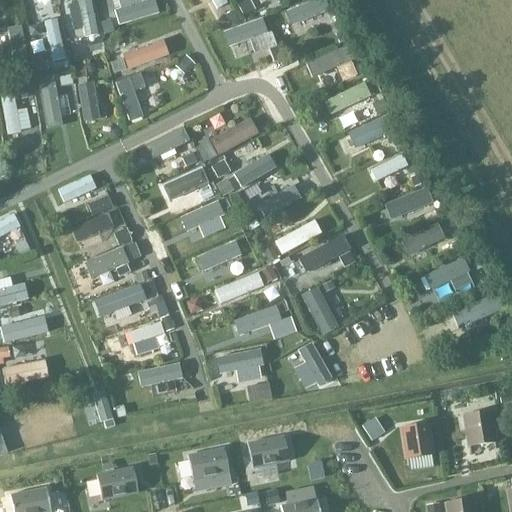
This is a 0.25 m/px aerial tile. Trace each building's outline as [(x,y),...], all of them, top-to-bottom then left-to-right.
[(148,0),(113,0),(119,16),(150,4),(148,0)] [(209,0),(216,11),(226,4),(223,0),(209,0)] [(305,0),(292,5),(296,18),(332,5),(330,0),(305,0)] [(86,5),(90,32),(102,30),(98,3),(86,5)] [(61,12),(48,15),(58,57),(71,54),(61,12)] [(234,24),(237,37),(263,31),(260,18),(234,24)] [(127,47),(133,65),(175,51),(169,32),(127,47)] [(319,53),(323,65),(354,56),(350,43),(319,53)] [(63,85),(79,82),(77,69),(61,72),(63,85)] [(102,77),(84,79),(87,115),(106,114),(102,77)] [(335,112),(378,99),(372,80),(329,93),(335,112)] [(52,122),(65,121),(59,82),(47,83),(52,122)] [(16,86),(5,89),(15,130),(27,127),(16,86)] [(221,150),(263,131),(255,116),(214,135),(221,150)] [(158,154),(196,136),(189,122),(152,139),(158,154)] [(186,146),(190,161),(200,159),(196,143),(186,146)] [(246,181),(283,164),(276,149),(239,167),(246,181)] [(409,150),(375,164),(381,178),(415,164),(409,150)] [(208,164),(169,179),(176,196),(214,180),(208,164)] [(70,200),(102,185),(94,167),(62,182),(70,200)] [(303,181),(262,199),(268,213),(309,195),(303,181)] [(397,217),(440,199),(433,183),(391,201),(397,217)] [(180,216),(187,230),(219,215),(212,201),(180,216)] [(77,225),(84,240),(120,223),(113,208),(77,225)] [(20,209),(0,214),(0,235),(25,229),(20,209)] [(329,230),(320,212),(278,234),(287,252),(329,230)] [(154,222),(163,241),(184,232),(175,213),(154,222)] [(446,222),(407,231),(411,248),(450,239),(446,222)] [(233,240),(199,257),(206,272),(240,255),(233,240)] [(129,244),(90,255),(95,273),(134,263),(129,244)] [(319,276),(350,263),(345,251),(314,265),(319,276)] [(469,254),(435,268),(440,281),(474,266),(469,254)] [(265,268),(273,280),(284,274),(276,261),(265,268)] [(188,266),(177,271),(183,285),(195,279),(188,266)] [(226,301),(270,283),(263,268),(220,286),(226,301)] [(109,295),(114,309),(152,294),(147,280),(109,295)] [(0,293),(2,303),(36,294),(33,281),(0,289),(0,293)] [(324,325),(340,317),(323,283),(307,291),(324,325)] [(456,304),(463,324),(510,308),(503,287),(456,304)] [(341,289),(332,293),(340,312),(349,308),(341,289)] [(240,316),(244,329),(285,314),(281,302),(240,316)] [(0,330),(7,350),(50,334),(42,312),(0,327),(0,330)] [(134,327),(141,351),(176,340),(169,317),(134,327)] [(263,361),(259,346),(229,353),(233,368),(263,361)] [(8,364),(12,383),(55,372),(50,353),(8,364)] [(186,362),(147,364),(148,382),(187,380),(186,362)] [(269,384),(245,388),(248,404),(272,400),(269,384)] [(13,439),(76,429),(71,398),(0,408),(0,423),(10,422),(13,439)] [(495,450),(489,413),(463,417),(469,454),(470,454),(469,447),(493,443),(494,450),(495,450)] [(373,421),(362,428),(371,441),(382,434),(373,421)] [(433,462),(427,425),(401,429),(406,466),(408,466),(407,459),(430,456),(431,462),(433,462)] [(246,446),(252,472),(253,471),(256,482),(277,477),(274,467),(287,464),(282,438),(246,446)] [(222,450),(186,457),(194,493),(230,486),(222,450)] [(153,456),(146,457),(148,467),(155,465),(153,456)] [(86,469),(105,467),(104,457),(85,459),(86,469)] [(319,465),(308,467),(310,480),(321,478),(319,465)] [(99,476),(95,476),(100,501),(136,494),(131,469),(99,476)] [(11,478),(11,488),(30,487),(29,478),(11,478)] [(9,496),(8,496),(11,511),(49,511),(44,489),(43,489),(43,490),(10,497),(9,496)] [(280,507),(279,507),(280,511),(317,511),(315,499),(314,500),(312,489),(284,494),(286,506),(280,508),(280,507)] [(263,494),(266,508),(278,505),(275,492),(263,494)] [(243,497),(246,508),(258,505),(256,494),(243,497)] [(473,511),(471,500),(445,504),(446,511),(473,511)]
